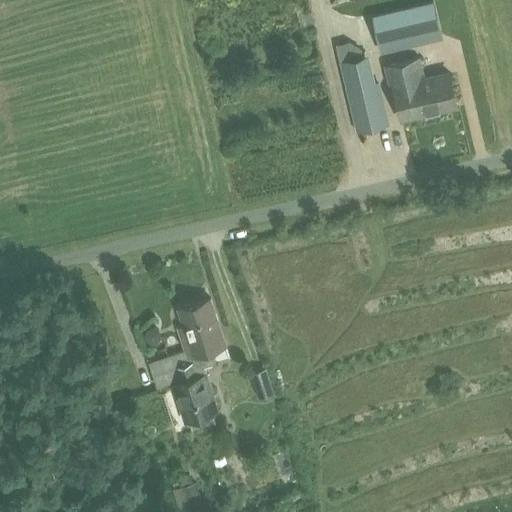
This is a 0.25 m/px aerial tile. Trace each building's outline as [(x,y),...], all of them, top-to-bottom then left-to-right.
[(434,1),(373,15),(381,49),(428,39),(442,36),(436,12),(436,11),(434,1)] [(348,41),(336,44),(341,61),(357,130),(389,122),(380,84),(370,86),(362,55),(360,47),(348,41)] [(427,110),(456,103),(449,73),(424,79),(419,56),(385,64),(393,97),(397,96),(402,118),(428,112),(427,110)] [(184,350),(168,355),(172,368),(176,367),(181,380),(174,383),(185,420),(217,410),(207,377),(203,365),(217,361),(213,348),(225,344),(219,325),(210,297),(178,307),(184,324),(177,326),(180,338),(184,350)] [(271,385),(258,389),(260,397),(273,393),(271,385)]
